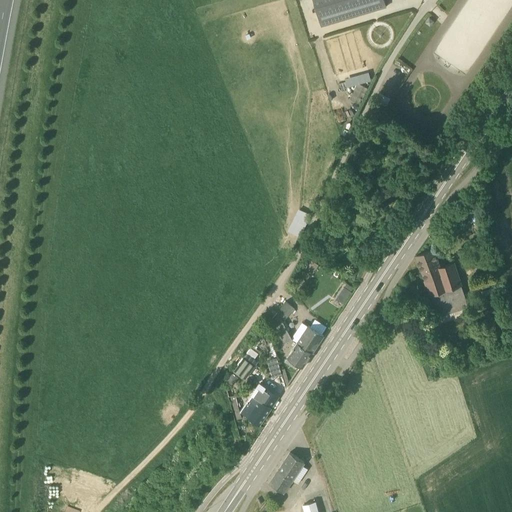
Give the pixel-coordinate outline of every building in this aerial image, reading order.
[(313,0),(321,26),(325,25),(386,6),(384,0),(313,0)] [(346,77),(348,86),(372,79),(370,71),(346,77)] [(355,82),(350,100),(362,103),(367,86),(355,82)] [(299,208),(289,230),(301,236),(312,213),(299,208)] [(454,260),(438,265),(438,264),(439,263),(433,249),(417,256),(426,280),(425,280),(431,295),(432,294),(438,317),(469,307),(454,260)] [(346,303),(353,286),(344,282),(337,300),(346,303)] [(278,312),(282,320),(293,307),(286,301),(278,312)] [(272,318),(286,343),(292,339),(282,320),(278,312),(277,312),(272,318)] [(309,325),(298,342),(313,352),(324,335),(309,325)] [(288,357),(286,361),(299,369),(301,366),(303,367),(313,352),(298,342),(288,357)] [(242,356),(233,369),(245,378),(254,365),(242,356)] [(277,358),(269,361),(273,375),(282,372),(277,358)] [(232,388),(238,379),(231,373),(224,382),(232,388)] [(279,396),(263,385),(262,385),(258,391),(255,389),(240,411),(260,425),(279,396)] [(240,411),(236,395),(230,396),(237,420),(242,418),(240,411)] [(270,483),(279,489),(284,492),(304,462),(290,452),(270,483)] [(304,504),(305,511),(317,511),(315,502),(304,504)]
